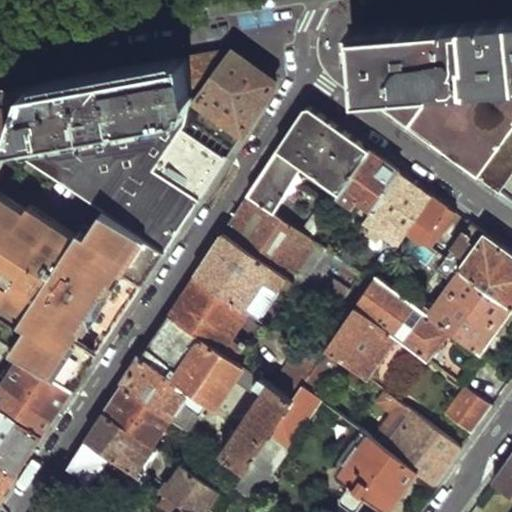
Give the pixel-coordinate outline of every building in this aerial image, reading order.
[(365,94),(470,87),(511,85),(511,16),(475,20),(359,29),(360,39),(354,39),(357,85),(365,85),(365,94)] [(188,58),(193,98),(244,133),(275,85),(277,80),(274,77),(237,49),(232,50),(199,56),(188,58)] [(28,86),(8,145),(190,112),(193,98),(188,58),(114,72),(70,79),(28,86)] [(511,130),(479,176),(501,192),(511,176),(511,85),(470,87),(511,117),(511,130)] [(0,91),(0,168),(8,145),(28,86),(6,90),(0,91)] [(445,151),(479,176),(511,130),(511,117),(470,87),(365,94),(445,151)] [(250,193),(276,213),(303,175),(307,169),(342,194),(373,149),(334,121),(311,105),(304,108),(288,133),(250,193)] [(8,145),(98,204),(167,249),(201,198),(157,169),(187,123),(190,112),(8,145)] [(187,123),(157,169),(201,198),(214,177),(233,150),(187,123)] [(342,194),(353,203),(358,196),(376,210),(403,172),(387,159),(373,149),(342,194)] [(303,175),(338,200),(342,194),(307,169),(303,175)] [(370,219),(392,235),(382,248),(386,251),(381,256),(387,261),(409,230),(435,194),(417,181),(403,172),(376,210),(371,216),(370,219)] [(0,244),(27,205),(0,187),(0,244)] [(225,231),(294,282),(311,294),(337,257),(312,238),(303,231),(276,213),(250,193),(235,215),(225,231)] [(409,230),(425,242),(450,205),(445,201),(435,194),(409,230)] [(353,203),(371,216),(376,210),(358,196),(353,203)] [(62,212),(54,223),(39,246),(31,241),(16,264),(24,269),(8,293),(1,303),(18,313),(46,332),(38,344),(26,337),(18,350),(19,351),(22,353),(57,376),(73,351),(80,356),(87,346),(74,338),(81,327),(87,331),(93,321),(90,313),(76,304),(89,285),(103,294),(111,294),(117,285),(111,281),(119,270),(133,280),(142,267),(151,273),(167,249),(98,204),(83,226),(62,212)] [(303,231),(312,238),(329,214),(331,210),(322,204),(303,231)] [(27,205),(0,244),(0,287),(8,293),(24,269),(16,264),(31,241),(39,246),(54,223),(27,205)] [(312,238),(337,257),(341,259),(358,236),(329,214),(312,238)] [(448,258),(511,303),(511,250),(473,222),(448,258)] [(197,273),(260,318),(269,305),(257,296),(267,282),(279,290),(284,283),(290,287),(294,282),(225,231),(208,256),(197,273)] [(429,314),(452,331),(484,353),(511,313),(511,303),(448,258),(446,256),(437,269),(454,281),(432,309),(429,314)] [(339,267),(357,281),(362,274),(343,260),(339,267)] [(142,286),(151,273),(142,267),(133,280),(142,286)] [(171,312),(234,358),(245,343),(241,340),(239,343),(226,333),(235,321),(251,332),(261,319),(260,318),(197,273),(178,301),(171,312)] [(357,304),(420,351),(431,359),(452,331),(429,314),(423,310),(417,306),(378,275),(357,304)] [(89,285),(76,304),(90,313),(97,313),(104,300),(103,294),(89,285)] [(417,306),(423,310),(427,305),(421,301),(417,306)] [(341,356),(370,378),(393,346),(414,361),(420,351),(357,304),(330,345),(328,347),(341,356)] [(423,310),(429,314),(432,309),(427,305),(423,310)] [(124,382),(172,417),(183,402),(200,414),(207,402),(215,408),(234,379),(260,398),(222,454),(238,465),(246,472),(293,401),(275,388),(269,384),(234,358),(171,312),(161,327),(132,370),(124,382)] [(46,332),(18,313),(9,326),(26,337),(38,344),(46,332)] [(309,354),(319,361),(328,347),(330,345),(320,339),(309,354)] [(296,345),(269,384),(275,388),(302,349),(296,345)] [(87,346),(80,356),(91,363),(98,354),(87,346)] [(12,347),(10,351),(16,355),(19,351),(18,350),(12,347)] [(316,366),(328,375),(341,356),(328,347),(319,361),(316,366)] [(275,388),(293,401),(304,384),(309,377),(316,366),(319,361),(309,354),(302,349),(275,388)] [(16,355),(0,378),(0,384),(1,385),(22,353),(19,351),(16,355)] [(91,363),(80,356),(73,351),(57,376),(75,388),(91,363)] [(0,403),(45,432),(61,409),(75,388),(57,376),(22,353),(1,385),(0,384),(0,403)] [(309,377),(317,384),(320,386),(328,375),(316,366),(309,377)] [(304,384),(312,390),(317,384),(309,377),(304,384)] [(106,410),(155,445),(168,426),(174,418),(172,417),(124,382),(113,400),(106,410)] [(293,401),(246,472),(240,481),(235,487),(255,500),(323,399),(312,390),(304,384),(293,401)] [(446,414),(473,433),(482,422),(494,406),(468,386),(446,414)] [(385,405),(400,416),(408,406),(392,395),(385,405)] [(174,418),(180,423),(186,427),(189,430),(200,414),(183,402),(172,417),(174,418)] [(0,459),(19,472),(32,453),(45,432),(0,403),(0,459)] [(400,416),(385,438),(390,442),(414,411),(408,406),(400,416)] [(89,437),(135,470),(145,478),(151,482),(154,478),(142,470),(157,447),(155,445),(106,410),(96,427),(89,437)] [(376,439),(420,471),(437,483),(448,468),(463,448),(414,411),(390,442),(385,438),(381,435),(376,439)] [(168,426),(175,431),(180,423),(174,418),(168,426)] [(175,431),(181,435),(186,427),(180,423),(175,431)] [(342,493),(345,500),(354,506),(361,506),(368,497),(387,511),(390,511),(420,471),(376,439),(366,432),(358,443),(356,441),(342,460),(345,462),(336,473),(348,483),(342,493)] [(77,455),(122,488),(130,478),(135,470),(89,437),(77,455)] [(495,481),(511,494),(511,458),(500,474),(495,481)] [(0,501),(5,493),(19,472),(0,459),(0,501)] [(231,475),(240,481),(246,472),(238,465),(231,475)] [(168,495),(192,511),(214,511),(208,507),(219,492),(186,468),(168,495)] [(130,478),(141,486),(145,478),(135,470),(130,478)] [(192,511),(168,495),(164,492),(162,491),(155,501),(170,511),(192,511)]
